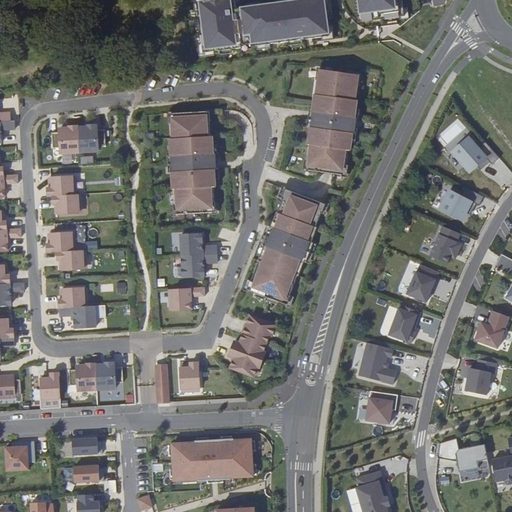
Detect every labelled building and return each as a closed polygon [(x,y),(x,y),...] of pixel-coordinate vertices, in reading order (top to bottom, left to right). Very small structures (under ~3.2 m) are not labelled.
[(234,0),(197,0),(198,1),(199,1),(202,18),(201,19),(208,54),(327,39),(325,20),(330,19),(327,0),(312,0),(313,2),(236,10),(234,0)] [(374,24),(404,21),(400,0),(357,0),(360,20),(373,19),(374,24)] [(352,73),(318,69),(317,80),(320,80),(318,94),(315,94),(314,102),(311,101),(310,111),(314,111),(312,120),(309,120),(307,136),(311,137),(310,145),(313,145),(311,160),(308,160),(307,170),(340,174),(342,164),(339,163),(341,148),(343,149),(344,141),(348,141),(350,124),(346,124),(347,115),(351,116),(352,106),(348,105),(349,98),(346,98),(348,83),(351,84),(352,73)] [(211,112),(166,115),(167,126),(170,125),(170,140),(168,140),(169,157),(167,158),(168,174),(170,174),(171,191),(174,191),(174,206),(172,206),(173,216),(217,213),(216,203),(213,203),(212,188),(215,188),(215,180),(218,180),(217,163),(213,163),(213,155),(217,155),(216,145),(212,145),(212,137),(209,137),(208,123),(211,123),(211,112)] [(6,123),(0,123),(0,131),(10,131),(9,122),(6,123)] [(79,154),(77,126),(58,128),(59,133),(51,133),(52,148),(59,148),(60,154),(79,154)] [(97,126),(77,126),(79,154),(98,153),(97,147),(105,147),(103,131),(96,131),(97,126)] [(489,159),(481,149),(472,138),(456,152),(467,166),(473,173),(489,159)] [(489,143),(481,149),(489,159),(494,164),(502,158),(489,143)] [(93,156),(80,158),(81,165),(93,164),(93,156)] [(3,177),(0,177),(0,198),(4,198),(3,185),(17,185),(16,176),(3,177)] [(75,177),(46,179),(47,198),(52,197),(77,196),(75,177)] [(476,192),(457,182),(453,190),(464,196),(472,201),(476,192)] [(454,215),(464,196),(453,190),(442,185),(432,204),(454,215)] [(324,205),(283,189),(246,290),(286,305),(324,205)] [(77,196),(52,197),(53,216),(83,214),(82,196),(77,196)] [(461,233),(444,226),(431,255),(449,262),(452,255),(454,256),(455,254),(458,255),(463,244),(458,241),(461,233)] [(6,230),(0,230),(0,252),(7,252),(6,239),(20,238),(20,230),(6,230)] [(78,233),(45,235),(46,254),(56,253),(79,252),(78,233)] [(202,234),(179,235),(180,257),(217,255),(216,246),(203,247),(202,234)] [(79,252),(56,253),(58,272),(90,269),(90,251),(79,252)] [(511,258),(502,253),(496,266),(511,274),(511,289),(508,297),(511,299),(511,258)] [(217,263),(217,255),(180,257),(181,278),(204,276),(204,264),(217,263)] [(433,288),(440,272),(420,263),(407,293),(427,301),(431,293),(428,292),(431,287),(433,288)] [(8,266),(0,266),(0,284),(10,284),(8,266)] [(10,284),(0,284),(0,305),(11,305),(10,293),(23,292),(23,283),(10,284)] [(117,283),(117,293),(125,293),(125,283),(117,283)] [(200,288),(167,290),(168,311),(191,309),(190,297),(201,297),(200,288)] [(89,289),(58,290),(59,309),(89,307),(89,289)] [(421,312),(401,304),(389,334),(412,343),(416,332),(414,331),(412,330),(413,326),(416,327),(421,312)] [(89,307),(59,309),(59,317),(74,317),(74,328),(96,327),(95,307),(89,307)] [(510,317),(494,311),(489,324),(483,322),(477,339),(499,347),(510,317)] [(277,325),(250,314),(242,334),(266,344),(269,345),(277,325)] [(12,320),(0,320),(0,338),(13,338),(12,320)] [(266,344),(242,334),(239,342),(233,341),(230,349),(263,361),(267,353),(263,352),(266,344)] [(0,338),(0,360),(1,361),(0,348),(13,347),(13,338),(0,338)] [(398,350),(371,343),(363,376),(397,385),(401,372),(389,369),(391,357),(395,359),(398,350)] [(263,361),(230,349),(227,357),(234,359),(230,368),(254,378),(257,368),(260,370),(263,361)] [(495,373),(497,363),(479,359),(477,369),(470,367),(466,390),(487,395),(491,373),(495,373)] [(199,362),(180,363),(182,393),(200,393),(199,362)] [(97,391),(95,364),(76,365),(76,372),(69,372),(69,389),(78,389),(78,392),(97,391)] [(114,364),(95,364),(97,391),(115,391),(115,387),(123,387),(122,370),(114,370),(114,364)] [(166,364),(155,365),(158,404),(168,403),(166,364)] [(59,374),(40,376),(41,405),(61,404),(59,374)] [(12,381),(12,377),(0,377),(0,396),(22,395),(21,381),(12,381)] [(398,395),(371,391),(367,417),(390,421),(392,407),(396,407),(398,395)] [(511,424),(506,425),(509,443),(490,447),(494,468),(502,466),(502,468),(505,471),(511,469),(511,468),(511,424)] [(71,440),(72,456),(97,455),(96,438),(71,440)] [(460,449),(457,438),(440,443),(438,455),(457,450),(460,460),(479,455),(480,457),(487,455),(485,442),(460,449)] [(248,439),(169,444),(171,481),(251,476),(248,439)] [(4,448),(6,472),(28,470),(27,447),(4,448)] [(73,467),(74,483),(99,482),(98,466),(73,467)] [(386,486),(381,470),(357,477),(358,481),(355,481),(363,507),(371,505),(372,511),(376,511),(388,509),(382,487),(386,486)] [(140,511),(153,507),(149,494),(136,498),(140,511)] [(76,503),(76,511),(100,511),(100,502),(95,502),(94,495),(77,496),(77,503),(76,503)] [(45,502),(30,503),(30,511),(52,511),(52,504),(45,504),(45,502)]
